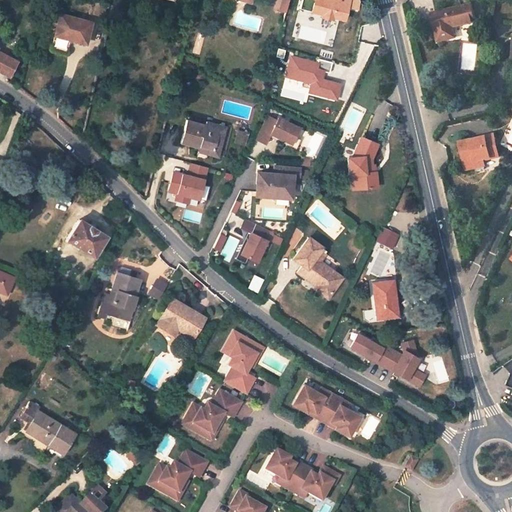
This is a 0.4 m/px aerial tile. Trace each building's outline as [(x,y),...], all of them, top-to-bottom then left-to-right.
[(313,0),(315,0),(312,13),(323,16),(322,19),(333,22),(334,19),(344,22),(348,8),(354,9),(356,1),(355,0),(313,0)] [(475,21),(471,4),(430,13),(437,41),(454,36),(452,26),(475,21)] [(75,18),(60,13),(55,34),(52,48),(68,52),(71,39),(69,38),(75,18)] [(86,42),(91,22),(75,18),(69,38),(71,39),(86,42)] [(3,39),(0,37),(0,45),(11,52),(15,45),(3,38),(3,39)] [(17,61),(0,52),(0,71),(9,77),(17,61)] [(276,119),(267,115),(255,138),(266,143),(271,133),(283,139),(282,141),(295,147),(300,138),(294,136),(298,126),(277,116),(276,119)] [(219,153),(226,126),(206,121),(205,124),(187,119),(180,142),(199,148),(219,153)] [(237,129),(233,141),(241,143),(245,132),(237,129)] [(375,171),(371,172),(370,159),(377,143),(361,136),(352,156),(348,157),(349,173),(351,173),(357,173),(359,188),(376,187),(375,171)] [(498,156),(493,136),(461,143),(467,169),(476,166),(475,161),(483,159),(498,156)] [(217,158),(219,153),(199,148),(198,153),(217,158)] [(169,187),(176,159),(163,155),(156,184),(169,187)] [(274,165),(274,174),(287,174),(288,166),(274,165)] [(300,176),(301,167),(288,166),(287,174),(274,174),(258,172),(256,193),(274,194),(274,196),(291,197),(293,175),(300,176)] [(251,230),(256,220),(245,216),(241,225),(249,229),(237,256),(246,260),(248,254),(241,251),(251,230)] [(93,255),(105,235),(79,218),(66,238),(93,255)] [(258,258),(268,237),(265,236),(269,227),(256,220),(251,230),(241,251),(248,254),(258,258)] [(393,248),(399,233),(382,226),(376,241),(393,248)] [(220,248),(227,234),(221,232),(214,246),(220,248)] [(313,288),(326,297),(337,283),(334,281),(339,274),(319,259),(323,253),(319,250),(322,246),(308,236),(292,257),(302,265),(297,272),(315,286),(313,288)] [(0,290),(6,293),(13,277),(0,271),(0,290)] [(105,294),(101,307),(105,308),(104,312),(110,314),(127,319),(129,315),(132,302),(134,296),(132,296),(137,278),(117,272),(112,289),(117,291),(115,296),(115,297),(109,295),(105,294)] [(257,291),(263,278),(254,274),(248,287),(257,291)] [(397,316),(393,279),(372,282),(376,318),(397,316)] [(156,280),(148,293),(158,299),(166,286),(156,280)] [(78,301),(81,295),(75,292),(72,298),(78,301)] [(193,336),(204,317),(172,298),(156,323),(174,334),(178,327),(193,336)] [(252,341),(230,329),(219,349),(229,354),(225,360),(229,363),(221,377),(243,390),(251,375),(245,372),(242,370),(253,350),(248,347),(252,341)] [(357,330),(347,347),(420,386),(426,373),(415,367),(421,357),(414,353),(418,345),(406,338),(398,352),(357,330)] [(260,345),(252,341),(248,347),(253,350),(242,370),(245,372),(260,345)] [(319,392),(304,384),(293,403),(306,410),(308,408),(315,412),(314,414),(329,423),(331,420),(338,424),(336,427),(349,434),(360,414),(346,406),(340,403),(343,398),(328,389),(325,395),(319,392)] [(238,399),(216,386),(208,400),(203,398),(200,405),(190,399),(178,419),(200,432),(203,425),(209,428),(220,408),(229,413),(238,399)] [(328,389),(322,386),(319,392),(325,395),(328,389)] [(349,401),(343,398),(340,403),(346,406),(349,401)] [(203,425),(200,432),(208,436),(223,409),(220,408),(209,428),(203,425)] [(63,453),(75,433),(37,410),(25,430),(63,453)] [(202,461),(180,449),(172,463),(168,461),(164,468),(154,462),(143,483),(165,494),(168,488),(173,491),(185,471),(187,472),(194,476),(202,461)] [(289,456),(275,449),(264,468),(278,476),(284,479),(281,485),(296,493),(299,488),(305,491),(319,499),(329,482),(332,483),(337,474),(320,465),(315,474),(309,471),(310,468),(295,460),(293,462),(287,459),(289,456)] [(419,459),(409,453),(404,463),(414,469),(419,459)] [(168,488),(165,494),(172,499),(187,472),(185,471),(173,491),(168,488)] [(284,479),(278,476),(275,481),(281,485),(284,479)] [(109,497),(97,486),(90,494),(101,505),(109,497)] [(305,491),(299,488),(296,493),(302,496),(305,491)] [(248,495),(239,489),(230,506),(240,511),(239,511),(261,511),(264,507),(247,498),(248,495)] [(80,504),(70,494),(53,511),(54,511),(100,511),(104,508),(101,505),(90,494),(80,504)]
